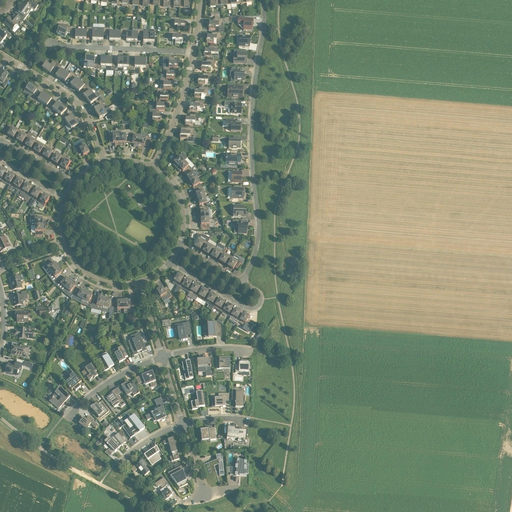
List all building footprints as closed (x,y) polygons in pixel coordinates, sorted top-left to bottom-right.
[(169,8),(169,7),(168,0),(158,0),(158,6),(158,8),(163,8),(169,8)] [(174,8),(179,8),(179,0),(173,0),(169,0),(168,0),(169,7),(174,7),(174,8)] [(179,0),(179,8),(182,8),(189,8),(189,0),(183,0),(184,0),(179,0)] [(26,18),(32,9),(34,11),(38,6),(29,2),(27,5),(23,2),(20,6),(21,7),(20,8),(19,7),(18,9),(20,10),(18,12),(20,14),(18,16),(23,21),(25,18),(26,18)] [(18,31),(15,27),(17,25),(19,26),(23,22),(20,19),(15,15),(11,19),(10,18),(4,24),(11,30),(10,31),(14,35),(18,31)] [(184,25),(184,23),(179,22),(179,19),(174,19),(172,18),(171,18),(170,22),(171,22),(171,25),(174,26),(177,27),(177,29),(184,30),(185,25),(184,25)] [(209,30),(215,30),(216,27),(218,27),(222,26),(222,24),(223,24),(223,20),(214,19),(214,23),(209,23),(209,25),(208,25),(209,30)] [(244,24),(243,30),(252,31),(252,26),(251,26),(251,24),(253,25),(253,20),(238,19),(238,24),(244,24)] [(67,34),(72,34),(73,27),(67,27),(68,26),(59,25),(57,29),(58,29),(56,33),(57,34),(57,35),(65,39),(67,34)] [(75,40),(81,40),(81,31),(76,31),(76,27),(73,27),(72,34),(75,34),(75,40)] [(132,42),(132,33),(127,33),(127,29),(126,29),(126,27),(124,27),(124,29),(123,36),(126,36),(126,42),(132,42)] [(86,31),(81,31),(81,40),(86,40),(86,35),(89,35),(90,28),(86,28),(86,31)] [(93,28),(90,28),(89,35),(92,35),(92,40),(98,41),(98,32),(93,31),(93,28)] [(7,37),(9,40),(12,37),(4,29),(3,29),(4,30),(2,33),(0,30),(0,44),(0,45),(7,37)] [(103,32),(98,32),(98,41),(103,41),(103,35),(106,35),(107,29),(103,29),(103,32)] [(110,29),(107,29),(106,35),(109,36),(109,41),(115,41),(115,32),(110,32),(110,29)] [(120,32),(115,32),(115,41),(120,41),(120,36),(123,36),(124,29),(120,29),(120,32)] [(132,29),(132,33),(132,42),(137,42),(137,37),(140,37),(141,30),(137,30),(137,29),(132,29)] [(144,30),(141,30),(140,37),(143,37),(143,42),(149,43),(149,30),(144,30)] [(154,31),(149,30),(149,43),(154,43),(154,37),(157,37),(158,31),(154,31)] [(182,39),(182,37),(177,37),(177,33),(168,33),(168,36),(169,36),(169,39),(172,40),(172,41),(175,41),(175,44),(177,44),(182,44),(183,39),(182,39)] [(212,33),(212,37),(207,37),(207,39),(205,39),(207,44),(210,44),(214,44),(216,44),(216,41),(220,40),(220,37),(221,37),(221,33),(212,33)] [(239,39),(239,47),(249,48),(249,44),(250,44),(250,37),(241,36),(241,39),(239,39)] [(218,55),(218,51),(218,47),(214,47),(210,47),(210,50),(204,50),(204,52),(203,53),(204,57),(212,58),(212,55),(218,55)] [(246,64),(247,53),(246,53),(246,51),(239,51),(239,53),(237,53),(237,60),(234,60),(233,64),(246,64)] [(97,70),(98,63),(94,63),(94,57),(86,57),(86,58),(84,58),(84,63),(87,63),(87,69),(94,69),(94,70),(97,70)] [(101,63),(98,63),(97,70),(98,70),(100,70),(101,67),(106,67),(106,58),(101,58),(101,63)] [(115,70),(115,64),(112,64),(112,58),(106,58),(106,67),(111,67),(111,70),(115,70)] [(118,64),(115,64),(115,70),(118,71),(118,67),(123,68),(123,59),(118,58),(118,64)] [(166,58),(166,64),(162,62),(162,68),(163,68),(168,69),(171,69),(176,69),(178,65),(176,65),(176,63),(174,62),(174,58),(166,58)] [(132,71),(132,64),(129,64),(129,59),(123,59),(123,68),(128,68),(128,71),(132,71)] [(135,65),(132,64),(132,71),(135,71),(135,68),(140,68),(140,59),(135,59),(135,65)] [(146,59),(140,59),(140,68),(145,68),(145,72),(148,72),(149,65),(146,65),(146,59)] [(53,69),(56,71),(59,65),(56,63),(53,61),(50,66),(44,63),(42,68),(43,68),(43,69),(50,74),(53,69)] [(215,61),(211,61),(207,61),(207,64),(202,64),(201,66),(200,66),(201,71),(208,71),(208,68),(211,69),(211,68),(214,67),(214,65),(215,65),(215,61)] [(59,65),(56,71),(59,72),(56,77),(60,80),(65,72),(60,69),(62,67),(59,65)] [(171,73),(171,69),(168,69),(163,68),(163,75),(166,76),(166,79),(168,79),(168,80),(174,80),(175,76),(174,75),(174,73),(171,73)] [(7,83),(5,82),(8,75),(1,71),(0,70),(0,81),(3,83),(3,84),(3,87),(4,88),(7,83)] [(244,74),(239,74),(239,70),(230,70),(230,77),(234,77),(234,81),(244,81),(244,74)] [(65,72),(60,80),(65,83),(68,78),(71,80),(74,74),(71,72),(70,75),(65,72)] [(75,89),(80,82),(76,79),(78,76),(74,74),(71,80),(74,81),(70,86),(75,89)] [(198,85),(200,85),(204,85),(208,85),(208,82),(211,81),(211,78),(212,78),(212,74),(204,74),(204,78),(198,78),(198,80),(197,80),(198,85)] [(168,84),(168,80),(168,79),(166,79),(160,79),(160,85),(163,86),(163,90),(165,90),(171,90),(172,86),(171,86),(171,84),(168,84)] [(82,88),(85,91),(89,86),(86,83),(84,85),(80,82),(75,89),(79,93),(82,88)] [(33,102),(37,96),(34,95),(37,90),(29,85),(29,86),(27,85),(25,90),(31,93),(28,98),(30,100),(33,102)] [(89,86),(85,91),(87,93),(83,97),(87,101),(94,95),(90,91),(93,89),(89,86)] [(243,87),(228,87),(227,98),(242,98),(243,87)] [(200,88),(200,92),(194,91),(194,93),(193,94),(194,98),(201,99),(201,96),(204,96),(207,95),(207,92),(208,92),(208,88),(200,88)] [(163,90),(157,89),(154,89),(154,93),(157,94),(157,96),(160,97),(160,100),(162,100),(162,101),(168,101),(169,97),(168,96),(168,94),(165,94),(165,90),(163,90)] [(39,98),(37,96),(33,102),(36,104),(38,101),(42,104),(47,96),(42,93),(39,98)] [(95,101),(97,104),(102,100),(100,97),(97,99),(94,95),(87,101),(90,105),(95,101)] [(48,111),(52,105),(49,104),(52,99),(47,96),(42,104),(47,106),(45,109),(48,111)] [(102,100),(97,104),(99,107),(94,110),(97,115),(104,110),(102,106),(105,104),(102,100)] [(153,100),(153,106),(152,106),(150,111),(156,111),(158,111),(164,111),(165,107),(164,107),(164,105),(161,105),(162,101),(162,100),(160,100),(153,100)] [(52,105),(48,111),(50,112),(52,110),(56,113),(62,106),(58,102),(54,107),(52,105)] [(197,112),(200,112),(200,109),(203,108),(203,106),(204,106),(204,102),(196,102),(196,105),(190,105),(190,107),(189,107),(190,112),(197,112)] [(230,107),(230,109),(229,109),(228,110),(228,112),(229,113),(241,114),(241,107),(240,107),(240,104),(232,104),(232,102),(225,102),(224,106),(230,107)] [(60,121),(65,116),(63,114),(66,109),(62,106),(56,113),(61,116),(59,119),(60,121)] [(107,115),(104,110),(97,115),(99,119),(107,115)] [(157,115),(158,111),(156,111),(150,111),(149,117),(152,118),(152,122),(160,122),(161,118),(160,118),(160,115),(157,115)] [(191,115),(191,119),(186,119),(185,121),(184,121),(185,126),(192,126),(192,123),(195,123),(198,122),(198,119),(199,119),(199,115),(191,115)] [(68,119),(65,116),(60,121),(62,123),(65,121),(68,125),(75,120),(72,116),(68,119)] [(79,125),(75,120),(68,125),(71,130),(68,131),(70,134),(76,131),(74,128),(79,125)] [(7,136),(9,137),(13,139),(14,137),(18,130),(23,123),(20,121),(15,128),(9,125),(5,131),(9,133),(7,136)] [(227,128),(231,132),(240,132),(240,130),(241,129),(240,128),(241,124),(234,124),(234,121),(226,121),(226,128),(227,128)] [(193,133),(194,133),(194,129),(186,129),(186,132),(180,132),(180,134),(179,135),(180,139),(187,140),(187,139),(193,140),(193,133)] [(27,135),(18,130),(14,137),(17,139),(16,141),(22,144),(23,142),(27,135)] [(119,131),(116,131),(108,132),(110,144),(115,144),(115,146),(119,146),(119,136),(119,131)] [(124,146),(124,143),(129,143),(130,135),(130,131),(119,131),(119,136),(119,146),(124,146)] [(138,148),(140,137),(133,136),(133,132),(130,131),(130,135),(129,143),(134,144),(133,147),(138,148)] [(27,135),(23,142),(26,144),(25,146),(31,149),(32,147),(36,140),(37,138),(29,133),(27,135)] [(141,133),(140,137),(138,148),(142,149),(143,146),(148,147),(147,148),(148,148),(151,139),(150,139),(150,140),(147,139),(148,134),(141,133)] [(36,140),(32,147),(35,149),(34,151),(39,155),(41,153),(45,146),(36,140)] [(89,153),(84,143),(82,140),(73,145),(74,148),(79,156),(82,154),(83,156),(89,153)] [(240,140),(229,140),(229,148),(232,148),(232,149),(236,149),(236,148),(240,148),(240,147),(241,146),(241,143),(240,143),(240,140)] [(53,151),(45,146),(41,153),(44,154),(42,156),(48,160),(49,158),(53,151)] [(53,151),(49,158),(52,160),(51,162),(57,165),(58,163),(62,156),(53,151)] [(182,153),(179,157),(177,154),(171,161),(172,161),(175,164),(173,166),(176,169),(184,162),(187,158),(182,153)] [(240,163),(240,155),(226,155),(225,165),(221,165),(221,168),(228,169),(228,168),(237,168),(236,168),(236,163),(240,163)] [(71,161),(62,156),(58,163),(61,165),(60,167),(66,170),(71,161)] [(184,162),(176,169),(180,172),(181,171),(185,174),(191,169),(184,162)] [(185,180),(188,184),(197,179),(191,169),(185,174),(187,179),(185,180)] [(242,173),(232,172),(231,183),(241,183),(242,173)] [(0,181),(9,186),(13,179),(14,177),(9,174),(7,176),(4,174),(0,181)] [(13,179),(9,186),(7,190),(11,192),(13,188),(18,191),(22,185),(23,182),(17,179),(16,181),(13,179)] [(197,179),(188,184),(190,188),(192,186),(195,190),(195,191),(202,188),(197,179)] [(25,186),(22,185),(18,191),(27,197),(31,190),(32,188),(26,184),(25,186)] [(194,196),(195,201),(205,198),(202,188),(195,191),(196,196),(194,196)] [(243,189),(231,189),(231,199),(243,200),(243,189)] [(35,202),(39,195),(41,193),(35,190),(34,192),(31,190),(27,197),(32,200),(28,206),(31,208),(35,202)] [(39,195),(35,202),(44,207),(49,198),(44,195),(42,197),(39,195)] [(199,204),(200,209),(208,208),(205,198),(195,201),(196,205),(199,204)] [(244,212),(244,206),(233,206),(233,217),(246,218),(246,212),(244,212)] [(208,208),(200,209),(200,210),(200,214),(198,214),(198,219),(209,219),(208,208)] [(35,226),(45,225),(45,221),(43,221),(42,216),(43,216),(30,215),(30,217),(34,216),(35,226)] [(209,219),(198,219),(198,224),(201,224),(201,228),(200,228),(200,229),(210,229),(209,229),(209,219)] [(248,224),(237,223),(237,230),(238,230),(238,234),(246,235),(246,228),(248,228),(248,224)] [(35,226),(35,236),(35,237),(44,235),(43,235),(43,230),(45,230),(45,225),(35,226)] [(0,252),(0,253),(8,249),(8,250),(11,249),(10,248),(5,237),(4,235),(0,237),(0,252)] [(204,250),(208,243),(199,238),(194,247),(200,250),(201,248),(204,250)] [(212,255),(216,248),(208,243),(204,250),(202,252),(208,255),(209,253),(212,255)] [(211,257),(216,260),(218,258),(220,260),(224,253),(227,249),(218,244),(216,248),(212,255),(211,257)] [(228,265),(232,258),(224,253),(220,260),(219,262),(225,265),(226,263),(228,265)] [(237,270),(241,263),(242,263),(244,260),(234,254),(234,255),(232,258),(228,265),(227,267),(233,270),(234,268),(237,270)] [(45,265),(51,273),(59,267),(57,263),(55,265),(52,260),(44,265),(45,265)] [(59,267),(51,273),(57,282),(63,276),(60,272),(62,271),(59,267)] [(178,275),(172,284),(181,289),(185,282),(182,280),(183,278),(178,275)] [(22,289),(19,276),(10,278),(12,291),(22,289)] [(65,289),(72,281),(69,278),(67,280),(63,276),(57,282),(65,289)] [(181,289),(189,293),(193,287),(190,285),(192,283),(186,280),(185,282),(181,289)] [(72,281),(65,289),(73,296),(78,289),(74,285),(76,284),(72,281)] [(189,293),(197,298),(201,292),(199,290),(200,288),(194,285),(193,287),(189,293)] [(156,291),(159,295),(163,302),(172,297),(172,296),(167,288),(163,290),(162,288),(156,291)] [(81,304),(83,300),(87,291),(83,289),(82,291),(78,289),(73,296),(71,299),(81,304)] [(197,298),(205,303),(209,296),(207,295),(208,293),(202,289),(201,292),(197,298)] [(87,291),(83,300),(81,304),(91,309),(92,305),(95,297),(91,295),(92,293),(87,291)] [(213,308),(214,308),(218,301),(215,300),(216,298),(211,294),(209,296),(205,303),(208,305),(213,308)] [(27,300),(27,295),(13,297),(15,307),(23,306),(23,303),(24,303),(25,302),(25,300),(27,300)] [(92,305),(91,309),(102,312),(103,307),(105,297),(100,296),(100,299),(95,297),(92,305)] [(105,297),(103,307),(102,312),(113,314),(114,302),(109,300),(109,298),(105,297)] [(114,302),(113,314),(118,314),(118,310),(124,309),(123,299),(119,299),(119,302),(114,302)] [(134,309),(133,301),(128,301),(128,299),(123,299),(124,309),(133,309),(133,310),(133,309),(134,309)] [(214,308),(222,313),(226,306),(223,305),(225,303),(219,299),(218,301),(214,308)] [(222,313),(230,318),(234,311),(232,310),(233,308),(227,304),(226,306),(222,313)] [(242,316),(240,315),(241,313),(235,309),(234,311),(230,318),(229,321),(237,325),(238,323),(242,316)] [(17,323),(28,323),(28,318),(30,318),(30,313),(15,313),(15,319),(17,318),(17,323)] [(242,316),(238,323),(244,326),(242,329),(248,333),(252,326),(249,324),(251,321),(248,320),(249,317),(244,314),(242,316)] [(208,332),(204,333),(205,338),(204,338),(216,337),(216,335),(221,334),(221,335),(221,327),(212,321),(212,324),(208,324),(208,332)] [(178,333),(179,338),(179,339),(179,340),(180,340),(181,341),(182,341),(183,341),(187,340),(186,336),(187,336),(187,333),(191,332),(189,323),(175,325),(177,333),(178,333)] [(14,336),(18,336),(18,338),(22,338),(22,339),(26,340),(26,339),(32,339),(32,338),(33,338),(34,334),(33,333),(32,333),(32,332),(27,331),(27,330),(19,329),(19,331),(14,331),(14,336)] [(139,333),(135,335),(136,338),(128,342),(134,356),(138,354),(137,351),(141,350),(142,353),(146,351),(141,339),(142,339),(141,336),(140,336),(139,333)] [(27,358),(29,348),(16,345),(16,348),(12,347),(11,355),(27,358)] [(118,352),(115,354),(119,363),(125,360),(125,359),(128,357),(122,347),(117,349),(118,351),(118,352)] [(105,365),(101,367),(104,372),(105,371),(105,372),(114,366),(106,353),(101,356),(102,358),(98,361),(100,364),(103,362),(105,365)] [(198,373),(206,372),(206,377),(211,376),(210,359),(205,360),(205,358),(201,359),(201,360),(197,360),(197,361),(196,361),(196,365),(197,365),(198,373)] [(216,370),(229,370),(230,359),(216,358),(216,370)] [(185,380),(193,379),(190,361),(182,363),(184,371),(187,371),(188,375),(184,375),(185,380)] [(249,373),(249,365),(249,364),(248,364),(248,361),(241,361),(241,363),(239,363),(239,365),(236,365),(235,373),(239,374),(240,372),(249,373)] [(21,372),(21,370),(23,365),(16,362),(15,366),(8,364),(5,372),(9,374),(12,376),(12,375),(16,376),(18,371),(21,372)] [(98,376),(95,373),(96,372),(91,365),(85,369),(86,371),(82,373),(86,379),(87,378),(90,382),(92,379),(94,378),(94,379),(98,376)] [(151,387),(157,385),(152,371),(138,377),(141,384),(148,381),(151,387)] [(68,385),(68,386),(72,391),(74,389),(76,391),(81,387),(78,385),(81,382),(77,378),(73,373),(69,377),(71,378),(65,383),(68,385)] [(121,386),(127,397),(132,394),(134,397),(139,394),(134,384),(129,387),(127,383),(121,386)] [(69,397),(59,387),(55,393),(61,399),(58,402),(54,398),(54,397),(52,399),(50,402),(58,410),(66,402),(65,401),(69,397)] [(106,398),(109,402),(110,402),(114,408),(119,404),(122,407),(125,405),(122,400),(115,390),(112,392),(113,393),(107,397),(107,398),(106,398)] [(244,390),(239,390),(232,390),(232,396),(236,396),(235,408),(241,408),(241,407),(245,404),(244,402),(244,390)] [(204,407),(202,392),(196,393),(197,401),(191,402),(192,410),(197,409),(197,408),(204,407)] [(219,398),(215,398),(215,407),(221,407),(221,408),(221,406),(223,406),(223,407),(225,407),(225,394),(218,394),(219,398)] [(164,410),(161,398),(154,401),(158,409),(155,411),(155,412),(149,415),(151,419),(152,418),(154,422),(157,420),(158,422),(162,420),(162,421),(163,421),(164,421),(165,420),(164,420),(163,418),(166,417),(164,410)] [(97,404),(91,408),(98,417),(101,414),(103,415),(104,413),(106,415),(108,412),(102,404),(99,407),(97,404)] [(144,430),(134,415),(129,419),(134,425),(129,429),(126,425),(123,427),(130,439),(134,436),(132,432),(136,429),(139,433),(144,430)] [(86,429),(87,429),(90,424),(95,429),(98,426),(90,417),(86,420),(80,421),(80,422),(79,424),(80,426),(80,427),(81,427),(81,428),(81,429),(82,429),(83,430),(84,430),(85,430),(86,430),(86,429)] [(247,431),(236,431),(236,429),(228,428),(227,439),(235,440),(238,440),(238,441),(243,442),(244,442),(246,442),(247,431)] [(202,441),(210,440),(210,441),(216,440),(214,430),(209,430),(209,429),(200,430),(202,441)] [(125,443),(118,434),(114,437),(118,441),(115,444),(109,438),(105,442),(110,448),(108,451),(111,455),(114,452),(115,453),(119,448),(121,445),(122,446),(125,443)] [(165,441),(163,442),(164,445),(169,444),(173,457),(170,457),(172,462),(179,460),(173,439),(168,440),(165,441)] [(161,456),(156,447),(144,456),(147,461),(157,454),(159,457),(161,456)] [(208,470),(210,470),(213,478),(217,477),(214,467),(218,465),(219,477),(224,476),(222,455),(215,456),(217,460),(208,463),(209,466),(207,467),(208,470)] [(248,474),(248,465),(245,465),(246,461),(234,461),(234,467),(229,467),(230,475),(240,476),(245,476),(245,474),(248,474)] [(145,467),(147,465),(145,462),(143,464),(141,462),(138,465),(137,464),(130,469),(133,473),(138,469),(145,477),(149,473),(145,467)] [(168,473),(179,489),(187,485),(185,478),(185,477),(184,475),(181,467),(168,473)] [(160,491),(161,493),(160,496),(165,500),(172,496),(170,492),(172,490),(167,483),(164,478),(154,484),(156,487),(158,488),(160,486),(162,490),(160,491)]
